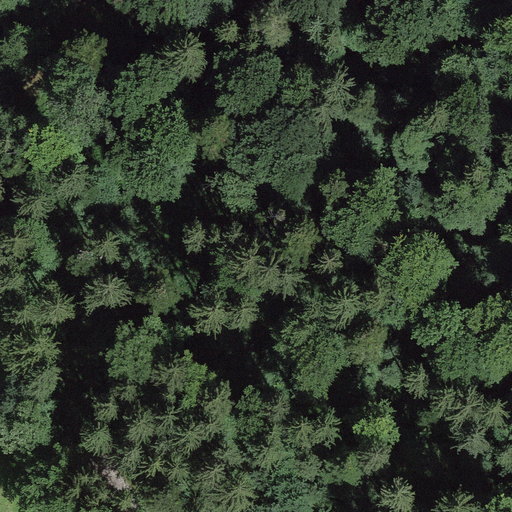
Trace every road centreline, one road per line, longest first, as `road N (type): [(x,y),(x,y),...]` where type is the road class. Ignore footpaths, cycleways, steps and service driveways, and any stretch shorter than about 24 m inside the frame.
road 1 (track): [(0,105),(511,133)]
road 2 (track): [(49,487),(0,355)]
